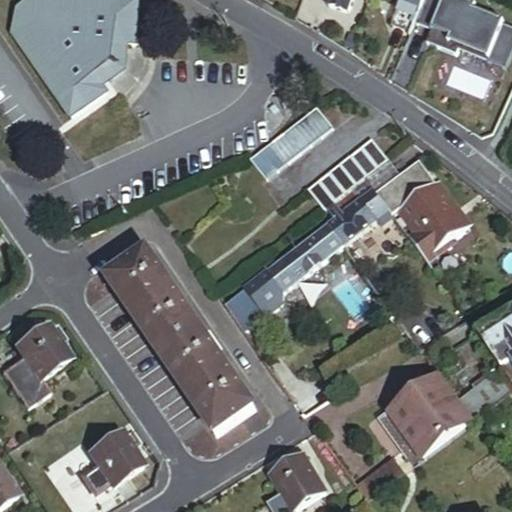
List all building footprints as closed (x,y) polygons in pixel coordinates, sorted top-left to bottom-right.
[(350,14),(354,0),(331,0),(329,7),(350,14)] [(391,0),(403,5),(421,12),(426,0),(391,0)] [(430,0),(417,31),(431,37),(448,0),(430,0)] [(98,89),(117,75),(118,51),(130,51),(130,46),(131,7),(31,4),(15,19),(9,40),(69,123),(105,98),(98,89)] [(417,23),(421,12),(403,5),(399,15),(417,23)] [(417,23),(399,15),(397,20),(415,27),(417,23)] [(415,27),(397,20),(393,29),(412,37),(415,27)] [(260,156),(276,177),(336,129),(320,108),(260,156)] [(353,188),(364,179),(390,160),(374,139),(309,188),(325,209),(353,188)] [(364,179),(376,195),(402,176),(390,160),(364,179)] [(426,259),(467,229),(419,164),(402,176),(376,195),(392,216),(401,209),(421,234),(412,241),(426,259)] [(392,216),(376,195),(364,179),(353,188),(362,199),(340,216),(334,207),(326,213),(333,222),(327,226),(345,250),(380,224),(383,228),(394,219),(392,216)] [(282,297),(345,250),(327,226),(264,273),(282,297)] [(219,437),(258,409),(150,256),(111,283),(219,437)] [(241,330),(262,315),(246,292),(225,308),(241,330)] [(511,313),(477,335),(511,382),(511,313)] [(72,365),(64,353),(54,339),(50,332),(19,354),(26,363),(41,386),(44,384),(72,365)] [(64,353),(72,348),(62,334),(54,339),(64,353)] [(30,393),(41,386),(26,363),(15,371),(30,393)] [(32,413),(53,398),(44,384),(41,386),(30,393),(15,371),(7,377),(32,413)] [(458,404),(474,425),(510,396),(494,376),(458,404)] [(439,378),(388,416),(422,462),(474,425),(458,404),(439,378)] [(96,466),(80,478),(95,499),(111,488),(114,491),(142,471),(130,454),(137,450),(128,438),(122,443),(119,439),(91,460),(96,466)] [(358,490),(366,502),(404,475),(395,464),(358,490)] [(288,511),(306,511),(325,500),(304,467),(272,487),(288,511)] [(0,509),(14,500),(0,480),(0,509)]
